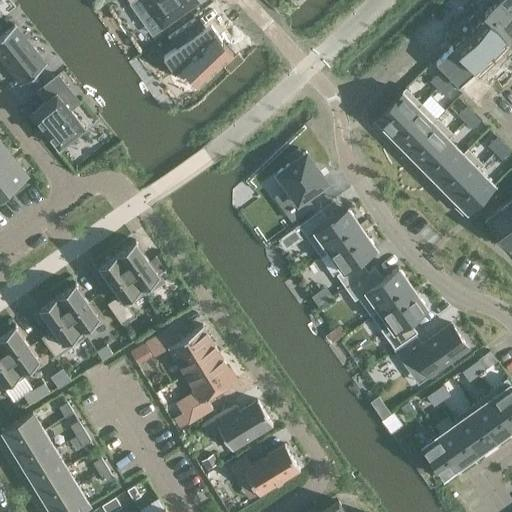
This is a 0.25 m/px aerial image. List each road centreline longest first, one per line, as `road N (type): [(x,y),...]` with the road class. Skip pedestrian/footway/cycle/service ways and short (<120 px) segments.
road 1 (residential): [(511,322),(454,296),(420,261),(353,170),(333,97),(241,0)]
road 2 (residential): [(276,511),(308,492),(316,457),(138,202)]
road 3 (residential): [(76,198),(0,102)]
